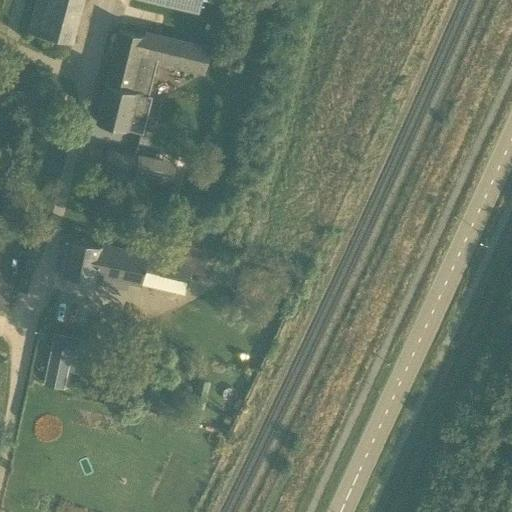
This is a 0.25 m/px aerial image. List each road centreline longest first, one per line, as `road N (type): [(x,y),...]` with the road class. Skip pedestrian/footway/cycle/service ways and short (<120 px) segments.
road 1 (unclassified): [(0,482),(113,0)]
road 2 (tertiary): [(511,137),(340,511)]
